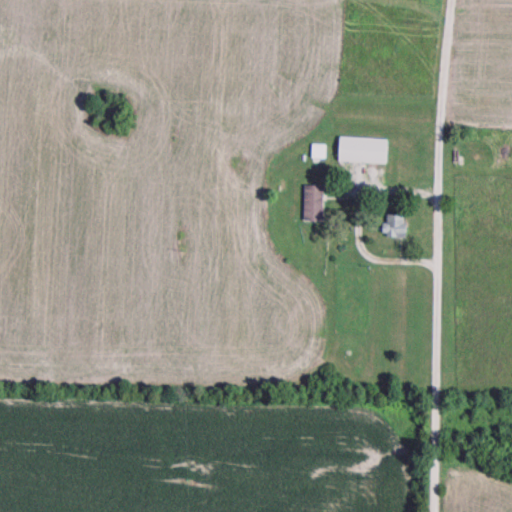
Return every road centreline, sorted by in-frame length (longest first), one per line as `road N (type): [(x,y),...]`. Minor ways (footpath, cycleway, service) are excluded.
road 1 (residential): [(412,237),(439,263),(435,511)]
road 2 (residential): [(435,199),(439,263),(366,259),(352,249),(354,216),(368,193),(435,199)]
